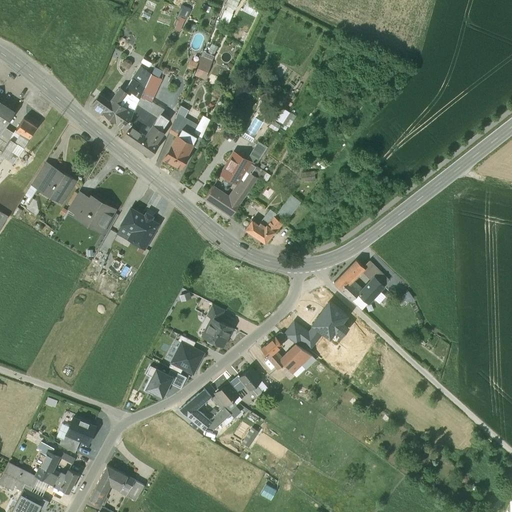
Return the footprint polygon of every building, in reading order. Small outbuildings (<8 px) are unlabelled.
[(229,0),(221,19),(230,23),(240,0),(229,0)] [(253,16),(256,9),(259,10),(261,5),(249,1),(245,12),(253,16)] [(212,62),(203,57),(195,75),(205,80),(212,62)] [(192,59),(189,68),(196,71),(199,62),(192,59)] [(131,79),(144,88),(149,77),(151,72),(140,65),(131,79)] [(140,98),(139,100),(149,104),(159,82),(149,77),(144,88),(140,98)] [(131,79),(125,88),(127,89),(140,98),(144,88),(131,79)] [(109,101),(102,111),(116,121),(125,107),(118,102),(126,91),(123,89),(119,86),(109,101)] [(109,101),(98,94),(91,104),(102,112),(102,111),(109,101)] [(139,100),(136,105),(152,114),(158,118),(162,112),(149,104),(139,100)] [(0,102),(0,133),(4,127),(14,112),(0,102)] [(136,105),(133,113),(131,116),(143,123),(146,125),(152,114),(136,105)] [(125,107),(116,121),(115,122),(126,130),(131,122),(131,121),(129,120),(131,116),(133,113),(125,107)] [(289,115),(282,110),(276,120),(283,125),(289,115)] [(197,125),(177,113),(175,118),(184,123),(195,129),(197,125)] [(158,118),(152,114),(146,125),(160,133),(166,122),(158,118)] [(143,123),(131,116),(129,120),(131,121),(131,122),(140,127),(143,123)] [(36,126),(24,118),(16,130),(29,138),(36,126)] [(175,118),(169,132),(177,137),(181,129),(184,123),(175,118)] [(281,125),(272,120),(268,126),(277,131),(281,125)] [(146,125),(143,123),(140,127),(131,122),(126,130),(122,136),(149,156),(161,134),(160,133),(146,125)] [(195,129),(184,123),(181,129),(192,135),(195,129)] [(0,133),(0,160),(4,154),(1,152),(14,133),(4,127),(0,133)] [(192,135),(181,129),(177,137),(185,141),(191,145),(196,137),(195,137),(192,135)] [(14,133),(1,152),(4,154),(14,160),(29,138),(16,130),(14,133)] [(254,138),(243,132),(240,136),(252,143),(254,138)] [(191,145),(191,146),(196,148),(201,137),(196,134),(195,137),(196,137),(191,145)] [(185,141),(177,137),(164,160),(179,168),(187,154),(180,150),(185,141)] [(185,141),(180,150),(187,154),(191,146),(191,145),(185,141)] [(258,141),(246,160),(255,165),(267,147),(258,141)] [(233,152),(221,172),(226,176),(230,178),(237,167),(239,163),(243,158),(233,152)] [(246,160),(243,158),(239,163),(237,167),(245,171),(246,170),(250,173),(251,173),(256,166),(255,165),(246,160)] [(50,167),(44,164),(32,182),(38,186),(50,167)] [(62,175),(50,167),(38,186),(53,195),(51,198),(60,203),(75,179),(64,172),(62,175)] [(245,171),(237,167),(230,178),(231,179),(237,183),(239,180),(245,171)] [(302,173),(303,182),(317,180),(316,172),(302,173)] [(251,173),(250,173),(243,183),(239,180),(237,183),(238,183),(249,190),(258,177),(251,173)] [(229,197),(213,186),(205,198),(231,216),(249,190),(238,183),(229,197)] [(85,197),(78,193),(71,204),(79,209),(85,198),(85,197)] [(278,213),(288,220),(300,202),(291,195),(278,213)] [(103,207),(85,197),(85,198),(79,209),(75,216),(88,223),(90,220),(103,228),(114,209),(105,203),(103,207)] [(144,216),(131,209),(122,225),(133,231),(129,239),(144,248),(158,224),(151,220),(153,218),(145,214),(144,216)] [(282,223),(274,217),(270,221),(278,228),(282,223)] [(262,231),(256,226),(251,233),(265,243),(278,228),(270,221),(262,231)] [(256,226),(251,223),(245,230),(251,233),(256,226)] [(356,260),(334,283),(341,290),(349,281),(351,279),(363,267),(356,260)] [(389,280),(369,261),(363,267),(365,269),(374,277),(384,286),(389,280)] [(374,277),(365,269),(363,272),(364,274),(371,280),(374,277)] [(360,292),(358,294),(368,303),(384,286),(374,277),(371,280),(362,290),(360,292)] [(362,290),(351,279),(349,281),(360,292),(362,290)] [(349,281),(341,290),(352,301),(358,294),(360,292),(349,281)] [(368,303),(358,294),(352,301),(362,310),(368,303)] [(207,315),(213,304),(206,301),(200,312),(207,315)] [(322,333),(329,338),(335,331),(342,336),(348,328),(341,323),(346,316),(329,302),(312,325),(314,326),(322,333)] [(232,328),(220,322),(226,311),(213,304),(207,315),(213,318),(206,330),(210,332),(207,338),(208,342),(212,344),(217,343),(223,346),(232,328)] [(213,318),(207,315),(198,333),(203,336),(206,330),(213,318)] [(294,323),(285,335),(297,345),(301,340),(311,348),(322,333),(314,326),(309,334),(294,323)] [(195,342),(181,335),(178,341),(181,342),(192,347),(195,342)] [(275,336),(261,348),(273,363),(279,358),(274,352),(282,345),(275,336)] [(181,342),(171,362),(183,368),(193,373),(203,353),(192,347),(181,342)] [(279,358),(273,363),(276,367),(278,368),(283,363),(287,368),(307,352),(297,345),(280,359),(279,358)] [(307,352),(287,368),(295,378),(310,366),(316,374),(325,366),(307,352)] [(183,368),(171,362),(168,368),(171,369),(180,374),(183,368)] [(145,388),(162,396),(169,383),(172,377),(168,375),(151,366),(147,374),(151,376),(145,388)] [(261,380),(250,367),(239,376),(239,377),(250,390),(250,389),(257,384),(261,380)] [(180,374),(171,369),(168,375),(172,377),(169,383),(181,388),(186,377),(180,374)] [(239,376),(238,374),(232,378),(241,388),(245,385),(245,384),(239,377),(239,376)] [(241,388),(232,378),(228,382),(236,392),(241,388)] [(236,392),(228,382),(215,393),(216,394),(225,405),(235,396),(237,394),(236,392)] [(257,384),(250,389),(256,397),(263,392),(257,384)] [(204,389),(180,409),(193,421),(199,413),(194,408),(204,400),(209,395),(204,389)] [(225,405),(216,394),(211,398),(221,409),(224,406),(225,405)] [(225,405),(224,406),(228,411),(235,405),(239,401),(235,396),(225,405)] [(211,426),(205,432),(216,441),(239,422),(234,416),(240,412),(235,405),(228,411),(230,413),(215,425),(213,427),(211,426)] [(221,409),(210,418),(215,425),(230,413),(228,411),(224,406),(221,409)] [(205,418),(199,413),(193,421),(199,426),(205,418)] [(95,427),(73,417),(66,434),(80,440),(81,437),(89,441),(95,427)] [(205,418),(199,426),(205,432),(211,426),(213,427),(215,425),(210,418),(207,420),(205,418)] [(244,444),(252,448),(259,431),(251,427),(244,444)] [(75,452),(80,440),(66,434),(64,439),(62,438),(59,444),(75,452)] [(32,446),(42,452),(55,458),(70,466),(73,459),(35,440),(32,446)] [(37,462),(31,473),(37,476),(38,477),(44,466),(50,469),(55,458),(42,452),(41,454),(35,451),(31,459),(37,462)] [(31,473),(9,462),(0,479),(0,482),(12,489),(14,486),(23,490),(24,488),(29,491),(37,476),(31,473)] [(126,476),(106,464),(99,480),(95,487),(104,492),(108,485),(109,483),(120,490),(122,485),(126,476)] [(44,466),(38,477),(46,480),(50,472),(50,469),(44,466)] [(63,479),(59,487),(68,492),(72,484),(74,481),(78,473),(69,469),(63,479)] [(63,479),(50,472),(46,480),(48,482),(59,487),(63,479)] [(38,477),(37,476),(29,491),(41,497),(48,482),(46,480),(38,477)] [(133,480),(129,478),(125,486),(129,489),(133,480)] [(133,480),(129,489),(139,494),(143,486),(133,480)] [(125,486),(122,485),(120,490),(127,493),(126,495),(135,501),(139,494),(129,489),(125,486)] [(104,492),(95,487),(89,499),(98,504),(102,496),(104,492)] [(29,491),(24,488),(23,490),(16,502),(18,503),(13,511),(35,511),(38,507),(43,510),(48,501),(41,497),(29,491)] [(106,498),(102,496),(98,504),(102,507),(105,502),(106,498)]
